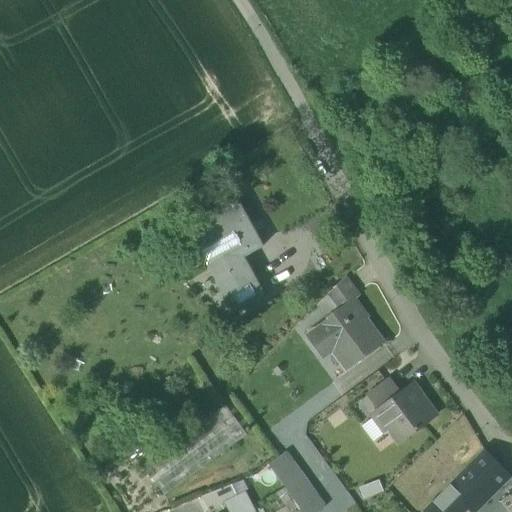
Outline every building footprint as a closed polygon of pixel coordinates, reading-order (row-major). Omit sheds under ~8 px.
[(187,229),(233,314),(265,296),(247,263),(252,260),(249,255),(264,247),(238,201),(187,229)] [(326,296),(337,310),(354,298),(355,299),(360,296),(345,277),(326,296)] [(333,346),(349,369),(370,354),(369,353),(383,343),(362,315),(365,312),(355,299),(354,298),(337,310),(331,315),(333,318),(306,337),(320,356),(333,346)] [(368,394),(378,409),(399,394),(388,379),(368,394)] [(413,384),(406,388),(416,401),(422,397),(413,384)] [(388,431),(398,444),(436,416),(422,397),(416,401),(406,388),(399,394),(378,409),(371,415),(385,434),(388,431)] [(142,466),(164,496),(247,435),(225,405),(142,466)] [(385,434),(371,415),(359,423),(374,442),(385,434)] [(301,511),(318,511),(326,507),(286,452),(268,465),(285,489),(287,492),(301,511)] [(426,511),(461,511),(467,507),(472,511),(474,511),(509,477),(485,453),(426,511)] [(384,493),(379,480),(359,488),(364,500),(384,493)] [(202,497),(209,511),(224,504),(238,497),(237,495),(232,485),(202,497)] [(238,497),(224,504),(228,511),(255,511),(245,491),(237,495),(238,497)] [(287,506),(290,511),(298,511),(301,511),(287,492),(279,499),(285,507),(287,506)] [(511,511),(511,492),(501,501),(508,511),(511,511)]
